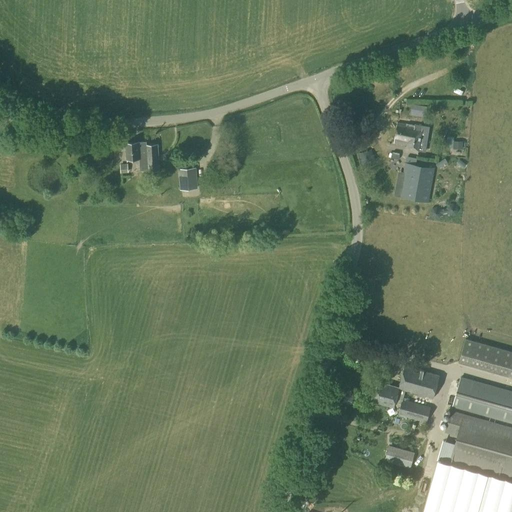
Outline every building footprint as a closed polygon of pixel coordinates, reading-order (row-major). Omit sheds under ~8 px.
[(406,124),(398,123),(394,143),(406,146),(406,148),(418,150),(423,127),(406,124)] [(147,145),(147,142),(126,143),(126,160),(139,159),(139,165),(147,165),(147,172),(158,171),(157,145),(147,145)] [(422,201),(429,167),(404,162),(398,197),(422,201)] [(121,173),(129,173),(128,164),(120,165),(121,173)] [(181,191),(196,190),(195,170),(180,171),(181,191)] [(447,213),(451,215),(456,214),(458,210),(458,206),(454,203),(449,204),(447,206),(440,208),(437,206),(432,207),(430,211),(431,216),(434,219),(439,218),(442,213),(447,213)] [(511,377),(511,352),(466,339),(459,362),(511,377)] [(433,399),(440,376),(405,366),(399,388),(379,382),(374,402),(394,408),(395,402),(402,404),(398,415),(426,423),(431,408),(403,400),(405,391),(433,399)] [(511,422),(511,391),(460,377),(452,406),(511,422)] [(442,406),(444,412),(450,409),(448,403),(442,406)] [(511,481),(511,427),(451,410),(444,432),(450,434),(449,436),(456,438),(449,463),(511,481)] [(410,469),(414,453),(389,446),(385,462),(410,469)] [(410,470),(401,468),(399,476),(407,478),(410,470)]
